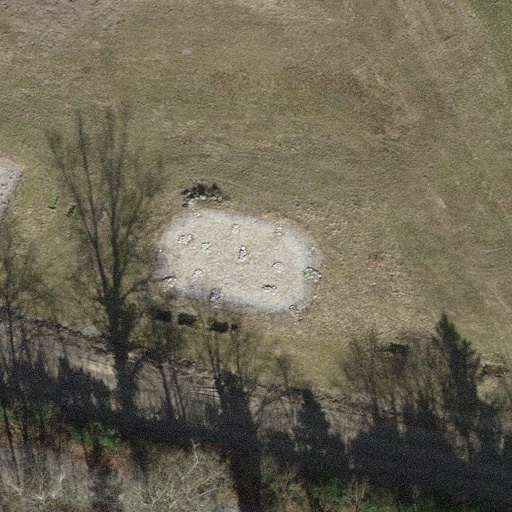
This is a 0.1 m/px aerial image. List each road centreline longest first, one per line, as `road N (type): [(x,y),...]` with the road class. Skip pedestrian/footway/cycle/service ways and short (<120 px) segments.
road 1 (track): [(0,349),(113,390),(511,460)]
road 2 (track): [(0,447),(232,511)]
